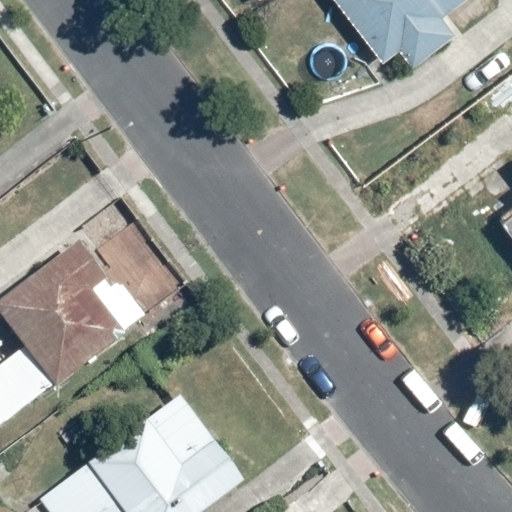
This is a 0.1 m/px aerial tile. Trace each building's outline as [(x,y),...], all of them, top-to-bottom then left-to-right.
[(459,0),(330,0),(379,64),(397,50),(407,64),(447,34),(435,18),(459,0)] [(511,86),(490,103),(511,132),(511,86)] [(511,209),(498,221),(511,239),(511,209)] [(0,427),(49,390),(148,317),(116,275),(104,285),(75,246),(0,301),(0,323),(20,351),(0,365),(0,427)] [(203,511),(240,485),(179,400),(73,476),(46,496),(23,511),(203,511)]
